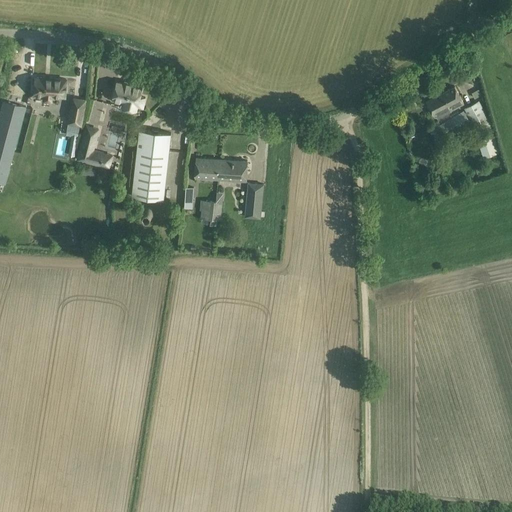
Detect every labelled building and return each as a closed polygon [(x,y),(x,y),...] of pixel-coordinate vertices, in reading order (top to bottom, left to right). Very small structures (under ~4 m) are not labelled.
[(64,97),(65,89),(66,79),(34,77),(32,95),(43,96),(43,101),(51,101),(51,96),(64,97)] [(140,96),(142,86),(131,83),(130,85),(117,82),(112,99),(113,100),(114,97),(126,100),(124,107),(122,106),(122,107),(136,111),(137,106),(143,107),(145,97),(140,96)] [(455,86),(427,101),(434,114),(435,114),(437,119),(451,111),(451,110),(464,103),(455,86)] [(481,95),(478,89),(472,93),(475,98),(481,95)] [(2,100),(0,108),(0,181),(5,183),(26,106),(2,100)] [(68,123),(81,125),(86,100),(85,100),(83,113),(71,110),(68,123)] [(479,100),(464,108),(475,129),(478,127),(481,133),(490,128),(487,123),(490,121),(479,100)] [(449,119),(432,130),(439,143),(472,124),(465,113),(464,111),(449,119)] [(139,129),(132,196),(164,200),(171,133),(139,129)] [(98,136),(83,133),(76,160),(110,169),(112,163),(103,160),(105,152),(95,149),(98,136)] [(495,134),(477,140),(482,158),(501,152),(495,134)] [(195,177),(218,179),(220,159),(196,157),(195,177)] [(220,159),(218,179),(246,181),(248,161),(220,159)] [(84,167),(83,172),(97,175),(98,170),(84,167)] [(245,217),(260,218),(263,185),(249,183),(245,217)] [(186,187),(184,208),(192,208),(194,188),(186,187)] [(220,220),(222,202),(206,200),(204,218),(220,220)] [(154,215),(154,212),(153,209),(150,207),(147,206),(144,207),(141,209),(140,211),(140,214),(140,217),(142,219),(145,221),(148,221),(151,220),(153,218),(154,215)]
